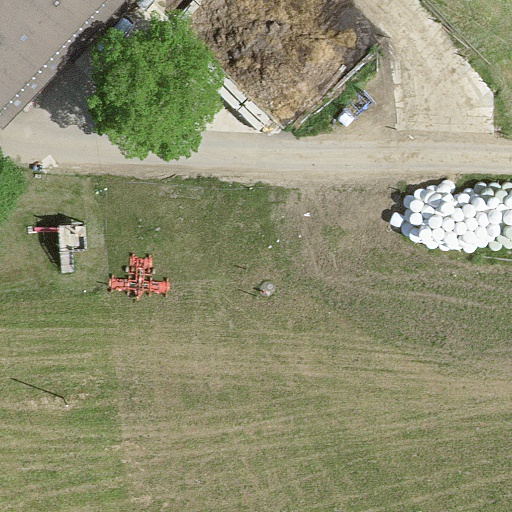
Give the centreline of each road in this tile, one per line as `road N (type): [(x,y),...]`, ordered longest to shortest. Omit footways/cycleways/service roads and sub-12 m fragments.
road 1 (unclassified): [(511,176),(0,150)]
road 2 (track): [(429,172),(434,117),(424,59),(378,0)]
